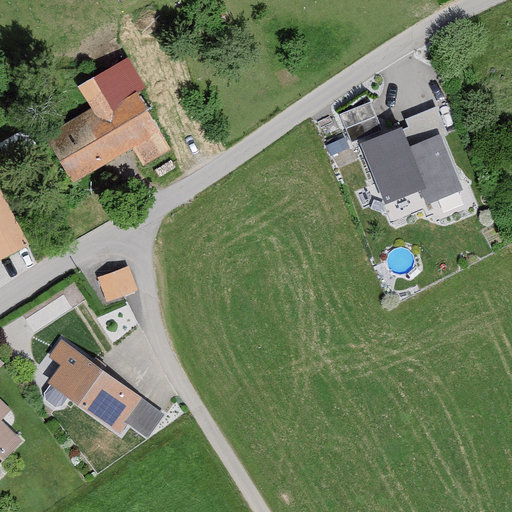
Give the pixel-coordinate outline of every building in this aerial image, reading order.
[(140,89),(123,60),(74,88),(87,111),(41,138),(68,185),(129,150),(139,168),(167,152),(133,93),(140,89)] [(337,118),(347,144),(375,134),(364,107),(337,118)] [(462,191),(440,137),(411,149),(404,130),(361,148),(384,205),(417,191),(424,206),(462,191)] [(0,257),(23,246),(0,201),(0,257)] [(132,292),(123,268),(95,277),(103,302),(132,292)] [(140,399),(57,339),(45,355),(58,365),(45,383),(115,433),(140,399)] [(0,415),(5,410),(0,404),(0,460),(18,442),(0,424),(0,415)]
